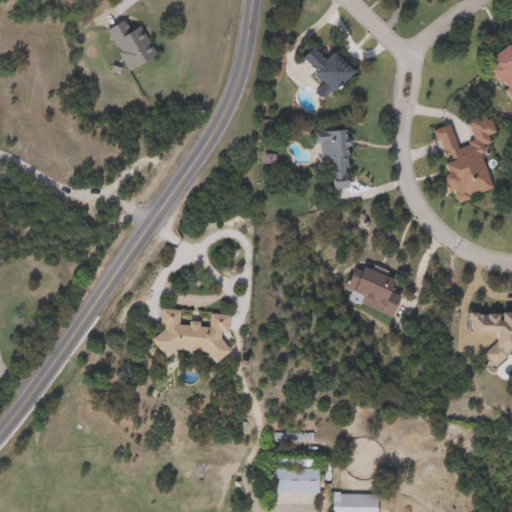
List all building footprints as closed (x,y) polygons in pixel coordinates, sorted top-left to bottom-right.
[(511,99),(505,104),(474,58),(504,38),(511,48),(511,56),(506,61),(511,69),(511,99)] [(303,69),(322,50),(343,70),(323,90),(303,69)] [(337,130),(339,187),(314,188),(312,131),(337,130)] [(341,300),(345,292),(337,289),(348,262),(398,283),(383,318),(341,300)] [(461,311),(498,313),(498,306),(510,306),(509,312),(511,312),(511,342),(511,353),(495,352),(495,363),(480,362),(481,332),(460,331),(461,311)] [(308,432),(308,441),(270,440),(271,432),(308,432)] [(262,491),(262,466),(267,466),(267,457),(311,458),(310,491),(262,491)]
